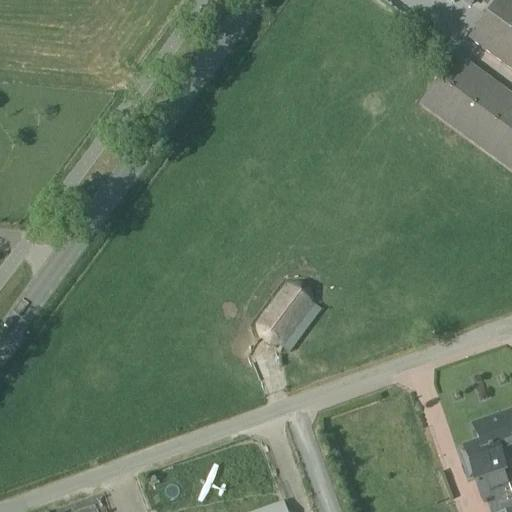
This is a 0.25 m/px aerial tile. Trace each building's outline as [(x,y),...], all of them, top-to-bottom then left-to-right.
[(511,0),(496,0),(466,40),(511,73),(511,0)] [(257,341),(269,349),(284,349),(315,308),(311,291),(299,283),(285,285),(255,327),(257,341)] [(336,325),(298,337),(302,349),(283,355),(287,366),(343,348),(336,325)] [(498,457),(499,457),(511,452),(511,413),(485,423),(498,457)] [(503,470),(499,457),(498,457),(485,423),(472,427),(478,444),(463,449),(474,480),(503,470)] [(260,464),(267,488),(280,484),(273,460),(260,464)] [(285,511),(283,503),(258,511),(285,511)]
